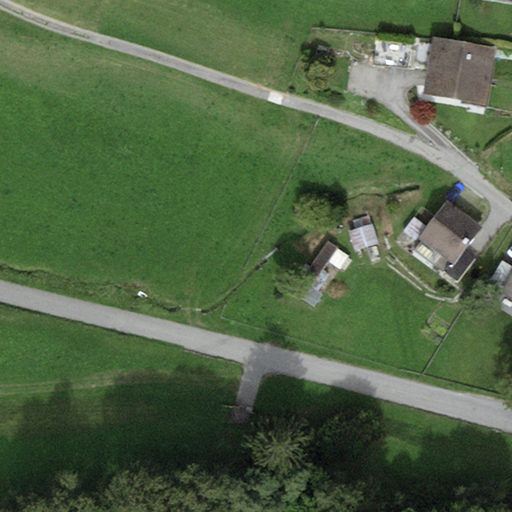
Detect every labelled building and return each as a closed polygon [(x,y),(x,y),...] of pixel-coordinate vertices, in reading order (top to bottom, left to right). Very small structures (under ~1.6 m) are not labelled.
[(496,47),(432,37),(431,43),(419,42),(415,68),(426,70),(422,95),(487,105),(496,47)] [(407,70),(411,43),(377,38),(373,65),(407,70)] [(482,228),(447,201),(418,239),(453,266),(482,228)] [(356,229),(348,231),(354,252),(378,245),(369,216),(353,221),(356,229)] [(338,248),(328,242),(293,294),(302,300),(338,248)] [(511,273),(501,292),(511,299),(511,273)] [(255,412),(233,407),(230,425),(251,431),(255,412)]
